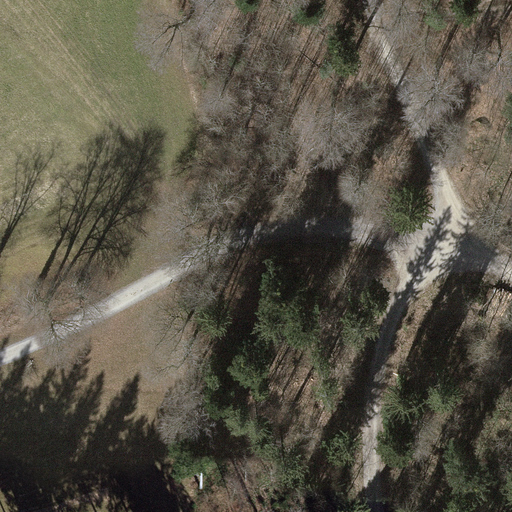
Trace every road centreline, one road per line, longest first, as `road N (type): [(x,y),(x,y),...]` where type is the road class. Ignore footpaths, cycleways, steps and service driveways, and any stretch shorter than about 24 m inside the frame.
road 1 (track): [(0,360),(255,235),(324,224),(445,235)]
road 2 (track): [(373,511),(366,434),(374,356),(388,320),(445,235)]
road 3 (track): [(445,235),(444,186),(378,16)]
